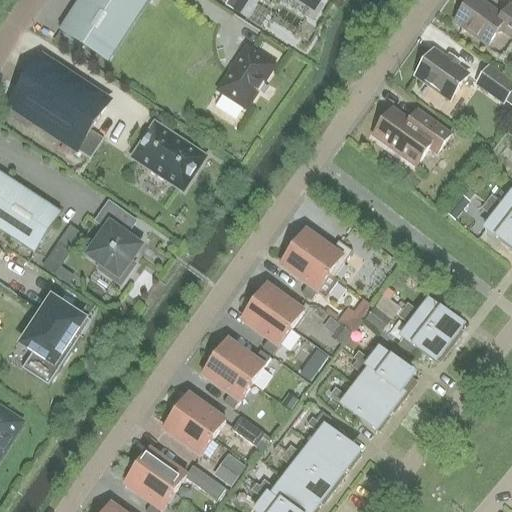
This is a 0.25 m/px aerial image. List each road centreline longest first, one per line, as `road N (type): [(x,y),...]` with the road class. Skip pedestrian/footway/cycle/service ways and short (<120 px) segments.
road 1 (residential): [(68,511),(430,0)]
road 2 (residential): [(511,330),(371,511)]
